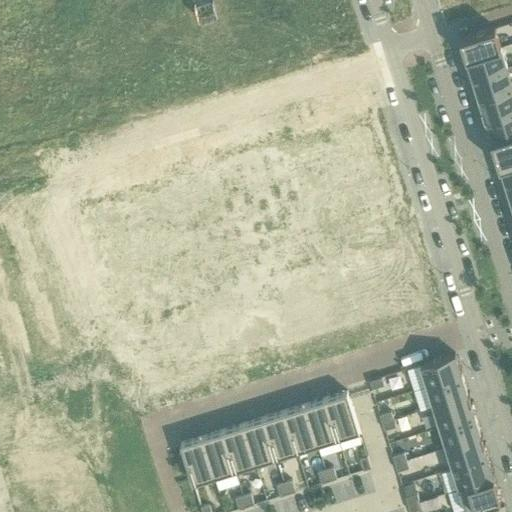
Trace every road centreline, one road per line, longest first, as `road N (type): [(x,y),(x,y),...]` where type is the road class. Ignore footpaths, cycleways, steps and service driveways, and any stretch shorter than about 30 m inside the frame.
road 1 (residential): [(475,326),(144,432)]
road 2 (residential): [(388,52),(475,326)]
road 3 (residential): [(511,289),(432,38)]
